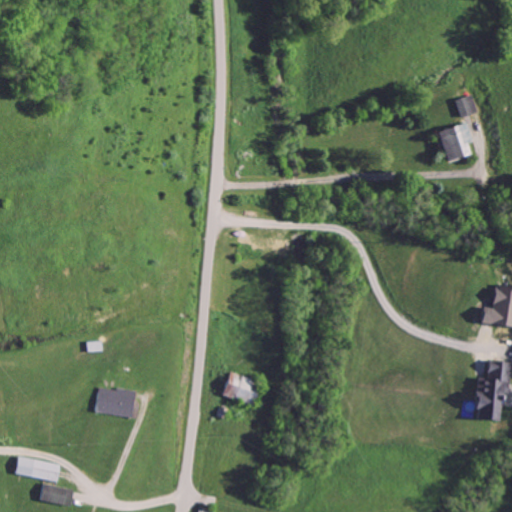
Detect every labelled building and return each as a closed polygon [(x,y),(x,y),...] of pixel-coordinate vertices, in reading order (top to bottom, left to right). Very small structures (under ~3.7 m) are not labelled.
[(457,100),(464,118),(475,113),(482,110),(475,93),(457,100)] [(470,121),(441,134),(453,162),(473,153),(470,146),(479,142),(470,121)] [(485,303),(482,322),(511,327),(511,286),(498,284),(494,305),(485,303)] [(478,376),(475,418),(503,421),(506,389),(511,389),(511,359),(489,358),(488,374),(478,376)] [(253,403),(258,381),(228,373),(223,396),(253,403)] [(96,412),(135,417),(139,392),(99,387),(96,412)] [(15,474),(57,482),(60,465),(19,456),(15,474)] [(40,500),(70,506),(74,489),(44,483),(40,500)]
